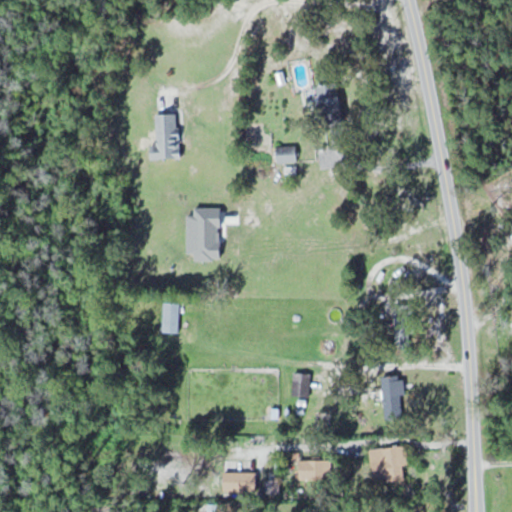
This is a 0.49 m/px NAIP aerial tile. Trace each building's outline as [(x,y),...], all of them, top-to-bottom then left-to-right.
[(344,108),(339,81),(320,85),(325,112),(344,108)] [(159,144),(153,144),(153,157),(182,156),(181,113),(159,113),(159,144)] [(298,144),(278,145),(279,162),(299,160),(298,144)] [(411,304),(395,304),(395,334),(411,334),(411,304)] [(162,336),(177,336),(177,305),(162,305),(162,336)] [(294,396),(312,396),(312,372),(294,372),(294,396)] [(407,376),(386,376),(386,410),(407,410),(407,376)] [(315,430),(332,430),(332,413),(315,413),(315,430)] [(374,459),(376,482),(407,479),(404,444),(385,446),(386,458),(374,459)] [(332,479),(332,459),(300,459),(300,479),(332,479)] [(258,472),(233,472),(233,492),(258,492),(258,472)]
